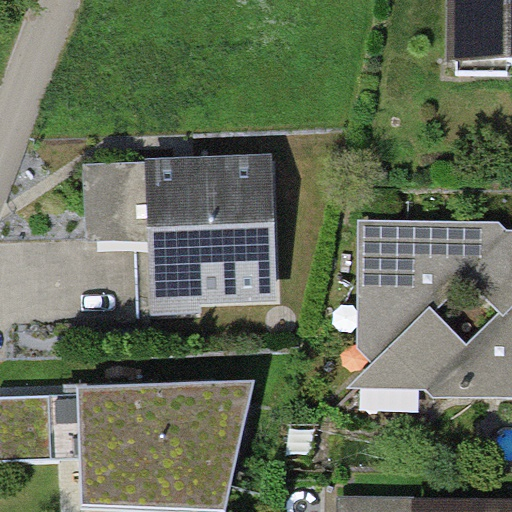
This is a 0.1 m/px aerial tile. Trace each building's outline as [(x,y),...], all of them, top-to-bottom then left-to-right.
[(511,0),(459,0),(458,77),(509,77),(509,66),(511,65),(511,0)] [(274,296),(269,171),(94,177),(96,240),(156,238),(158,278),(194,277),(195,299),(274,296)] [(511,228),(388,225),(371,257),(369,348),(389,370),(356,404),(511,407),(511,228)] [(250,393),(80,399),(84,499),(229,493),(250,393)] [(60,399),(0,400),(0,466),(63,465),(60,399)] [(407,511),(408,502),(342,501),(342,511),(407,511)]
